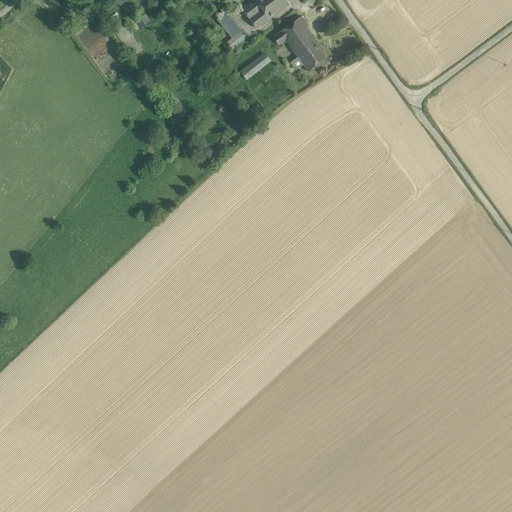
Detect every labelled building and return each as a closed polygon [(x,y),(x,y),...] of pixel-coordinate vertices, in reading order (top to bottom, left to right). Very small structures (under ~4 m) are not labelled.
[(268,17),(256,0),(253,0),(243,7),(256,25),(268,17)] [(286,0),(256,0),(268,17),(273,23),(293,10),(286,0)] [(302,15),(274,35),(279,43),(284,40),(286,42),(288,41),(298,54),(317,41),(305,25),(308,23),(302,15)] [(241,29),(232,35),(237,42),(246,36),(241,29)] [(116,37),(132,58),(140,53),(123,31),(116,37)] [(298,54),(290,60),(296,68),(304,63),(308,69),(327,55),(317,41),(298,54)] [(264,52),(240,67),(245,75),(268,60),(264,52)] [(170,103),(181,117),(188,112),(177,98),(170,103)] [(215,151),(223,157),(238,141),(228,131),(222,137),(215,151)]
